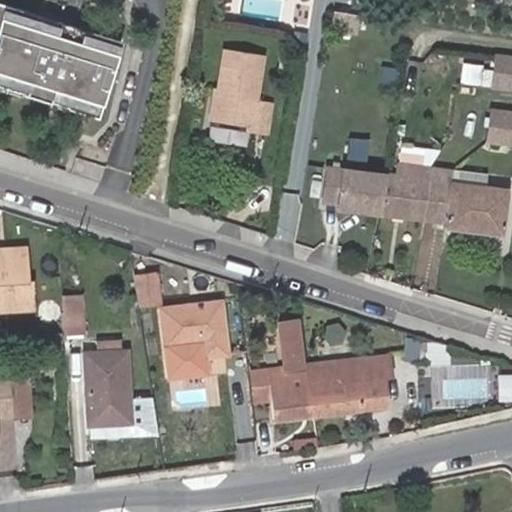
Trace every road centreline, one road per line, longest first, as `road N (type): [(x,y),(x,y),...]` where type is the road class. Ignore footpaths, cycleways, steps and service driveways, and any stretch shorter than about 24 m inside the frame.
road 1 (residential): [(0,180),(511,339)]
road 2 (tertiary): [(177,496),(511,436)]
